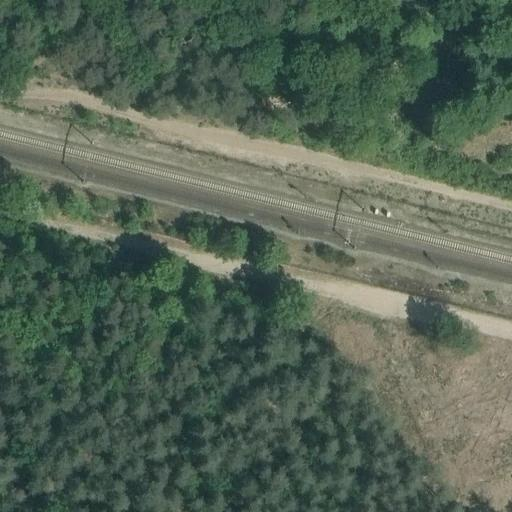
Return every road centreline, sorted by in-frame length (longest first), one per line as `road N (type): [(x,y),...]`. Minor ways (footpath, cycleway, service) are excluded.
road 1 (track): [(511,328),(0,206)]
road 2 (track): [(0,92),(69,95),(511,206)]
